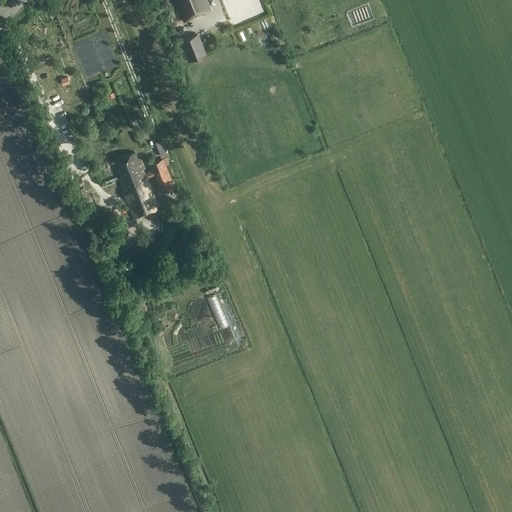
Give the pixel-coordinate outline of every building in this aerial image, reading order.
[(175,0),(184,22),(211,11),(206,0),(175,0)] [(171,13),(166,15),(168,22),(174,20),(171,13)] [(179,41),(187,61),(205,54),(197,34),(179,41)] [(61,79),(63,86),(70,83),(67,77),(61,79)] [(165,147),(158,150),(161,158),(168,155),(169,155),(165,147)] [(115,160),(122,176),(124,176),(134,172),(136,177),(144,174),(138,159),(137,159),(134,152),(115,160)] [(149,164),(161,193),(174,188),(163,159),(149,164)] [(134,218),(158,208),(144,174),(136,177),(134,172),(124,176),(122,176),(119,178),(134,218)] [(73,181),(76,187),(84,184),(82,177),(73,181)] [(83,187),(74,190),(76,195),(77,195),(85,192),(83,188),(83,187)] [(82,210),(86,222),(99,217),(94,206),(92,207),(91,207),(82,210)] [(117,223),(111,225),(119,244),(125,242),(117,223)]
